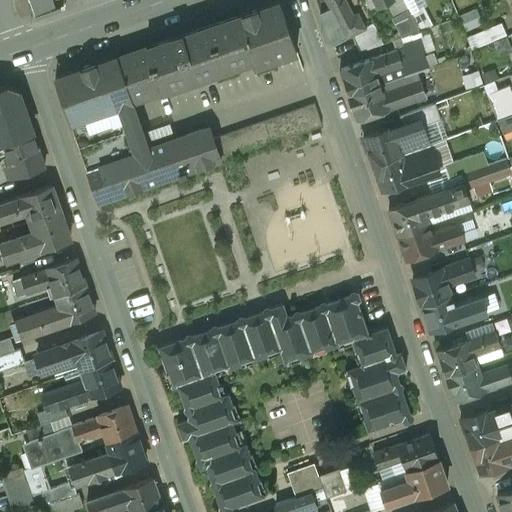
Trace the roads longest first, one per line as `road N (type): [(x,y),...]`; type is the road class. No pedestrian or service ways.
road 1 (residential): [(474,511),(297,0)]
road 2 (residential): [(189,511),(24,49)]
road 3 (secondary): [(24,49),(167,0)]
